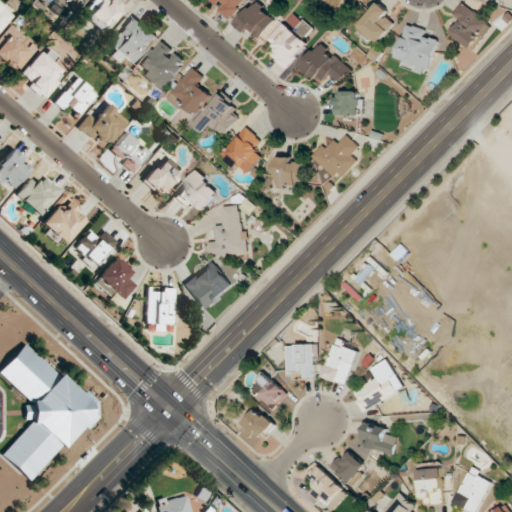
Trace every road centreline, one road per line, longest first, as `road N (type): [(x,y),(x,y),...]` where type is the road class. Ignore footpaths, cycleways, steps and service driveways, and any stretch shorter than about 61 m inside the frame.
road 1 (tertiary): [(170,409),(511,66)]
road 2 (secondary): [(0,252),(170,409)]
road 3 (residential): [(0,99),(163,242)]
road 4 (residential): [(165,0),(295,113)]
road 5 (secondary): [(170,409),(282,511)]
road 6 (tertiary): [(62,511),(170,409)]
